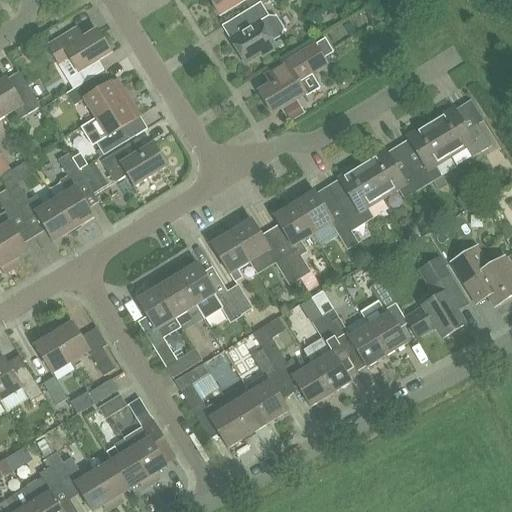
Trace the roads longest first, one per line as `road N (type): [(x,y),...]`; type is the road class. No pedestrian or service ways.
road 1 (residential): [(215,495),(511,340)]
road 2 (residential): [(215,495),(76,268)]
road 3 (residential): [(221,173),(279,142),(313,141),(445,59)]
road 4 (residential): [(221,173),(110,0)]
road 5 (residential): [(76,268),(221,173)]
